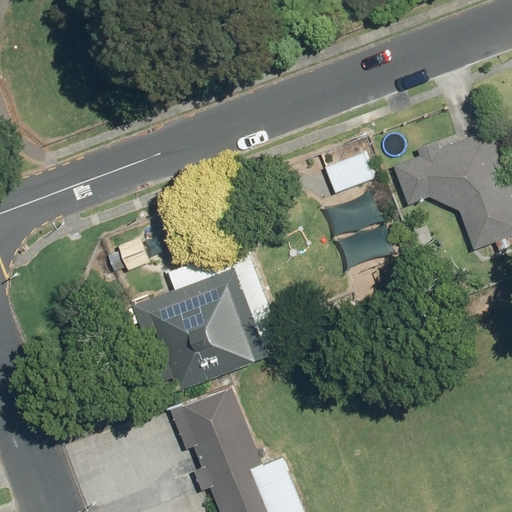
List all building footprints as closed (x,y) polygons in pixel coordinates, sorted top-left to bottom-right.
[(511,249),(511,188),(489,128),(457,140),(454,133),(416,147),(419,155),(392,165),(407,204),(429,196),(464,210),(483,261),(511,249)] [(369,151),(326,165),(333,187),(376,173),(369,151)] [(397,249),(372,189),(323,209),(348,269),(397,249)] [(147,233),(119,244),(129,269),(157,258),(147,233)] [(173,287),(131,301),(142,332),(157,327),(177,387),(286,350),(248,240),(167,267),(173,287)] [(288,369),(249,384),(266,427),(305,412),(288,369)] [(511,371),(475,384),(489,425),(511,417),(511,371)] [(302,511),(283,457),(261,464),(233,384),(171,406),(185,446),(198,442),(205,463),(196,466),(204,489),(213,486),(221,511),(302,511)] [(385,393),(342,391),(341,411),(384,413),(385,393)] [(381,472),(376,457),(327,475),(333,490),(381,472)] [(396,493),(389,475),(353,489),(360,507),(396,493)] [(149,487),(97,511),(147,511),(158,507),(149,487)]
